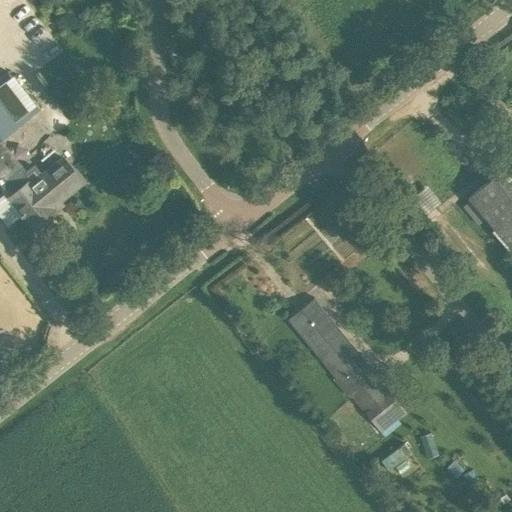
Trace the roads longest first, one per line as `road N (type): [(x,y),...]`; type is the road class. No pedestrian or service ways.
road 1 (unclassified): [(0,410),(235,225)]
road 2 (unclassified): [(511,372),(332,150)]
road 3 (unclassified): [(235,225),(160,116),(158,0)]
road 4 (unclassified): [(332,150),(511,5)]
road 5 (unclassified): [(235,225),(332,150)]
